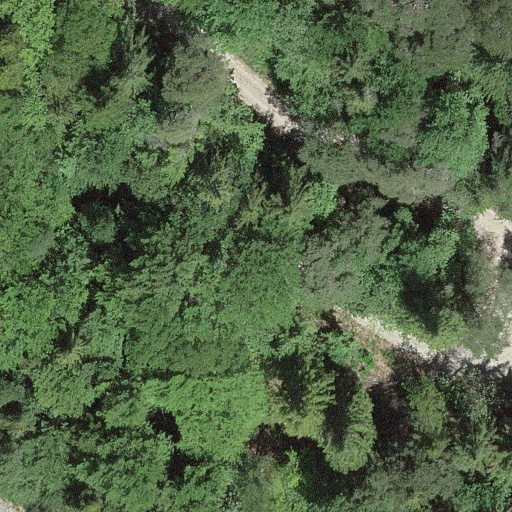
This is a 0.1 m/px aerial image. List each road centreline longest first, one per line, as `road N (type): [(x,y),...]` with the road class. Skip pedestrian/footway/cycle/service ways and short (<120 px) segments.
road 1 (track): [(511,325),(491,340),(465,344),(386,322),(114,154),(0,102)]
road 2 (track): [(158,0),(291,121),(462,197),(511,244)]
